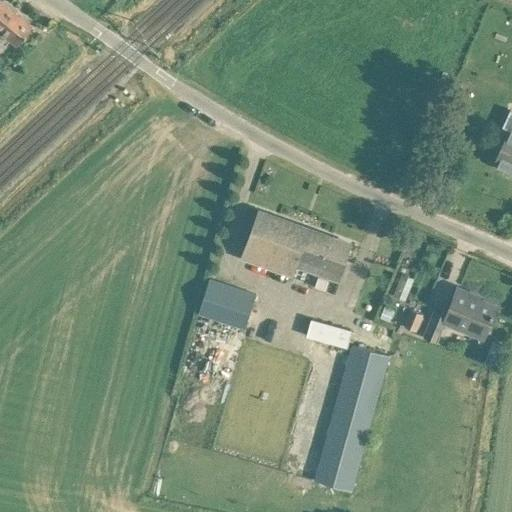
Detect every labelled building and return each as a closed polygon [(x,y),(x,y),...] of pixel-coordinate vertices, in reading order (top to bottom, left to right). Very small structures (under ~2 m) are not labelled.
[(0,1),(0,42),(4,46),(8,40),(15,46),(31,27),(0,1)] [(511,111),(510,111),(503,127),(510,130),(495,163),(511,171),(511,111)] [(352,245),(331,237),(259,211),(243,257),(292,275),(296,265),(339,281),(352,245)] [(403,274),(393,295),(405,300),(414,279),(403,274)] [(245,329),(256,294),(209,279),(198,313),(245,329)] [(483,337),(489,325),(496,306),(470,296),(471,294),(458,288),(449,312),(436,307),(424,336),(437,342),(445,322),(483,337)] [(362,327),(367,310),(328,297),(322,314),(362,327)] [(411,309),(404,326),(416,331),(423,314),(411,309)] [(312,321),(308,335),(346,345),(350,331),(312,321)] [(499,363),(506,345),(494,340),(486,363),(499,363)] [(284,443),(308,360),(243,341),(229,387),(263,397),(252,434),(284,443)] [(353,345),(315,480),(352,491),(389,355),(353,345)]
